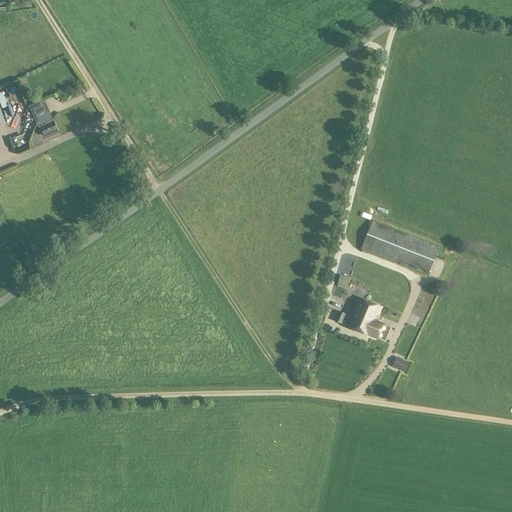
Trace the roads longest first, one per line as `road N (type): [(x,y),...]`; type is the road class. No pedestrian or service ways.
road 1 (unclassified): [(394,21),(297,392),(247,330),(159,190)]
road 2 (track): [(0,412),(51,399),(314,392),(511,424)]
road 3 (unclassified): [(159,190),(394,21)]
road 4 (unclassified): [(159,190),(38,0)]
road 5 (unclassified): [(0,304),(159,190)]
